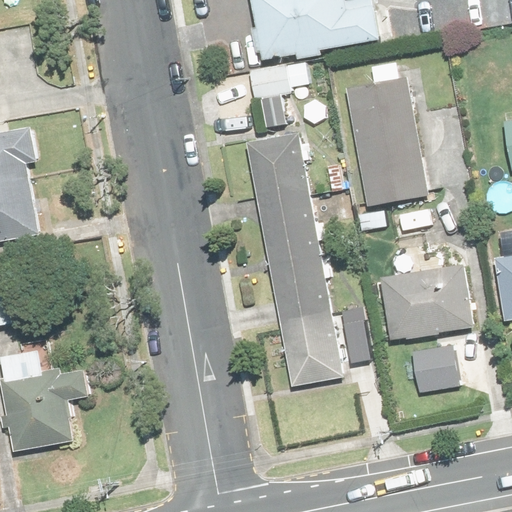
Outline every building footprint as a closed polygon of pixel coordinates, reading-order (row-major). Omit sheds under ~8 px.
[(245,0),(246,4),(225,8),(236,85),(331,68),(356,64),(348,14),(324,18),(321,0),(245,0)] [(469,32),(464,0),(438,0),(430,1),(435,37),(469,32)] [(380,101),(319,111),(338,231),(399,221),(380,101)] [(511,132),(476,137),(484,195),(511,191),(511,132)] [(25,151),(6,154),(5,144),(0,144),(0,267),(19,265),(11,198),(31,195),(25,151)] [(275,152),(220,162),(262,413),(317,404),(275,152)] [(511,271),(470,278),(480,345),(511,340),(511,271)] [(444,288),(359,293),(363,362),(448,357),(444,288)] [(427,368),(388,372),(391,412),(431,409),(427,368)] [(0,473),(46,468),(40,423),(61,421),(59,391),(19,394),(20,402),(0,404),(0,473)]
